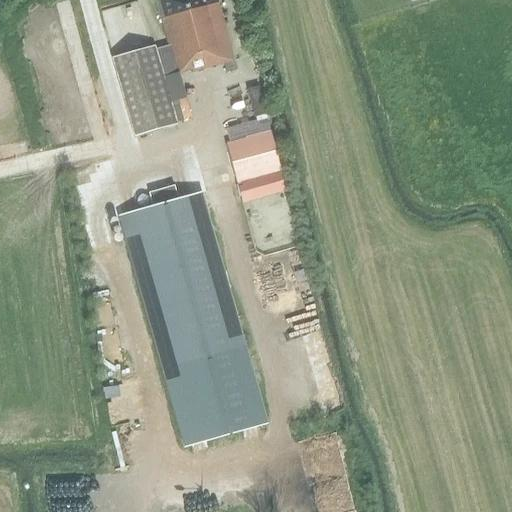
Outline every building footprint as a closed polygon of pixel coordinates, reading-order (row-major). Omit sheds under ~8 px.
[(154,0),(167,46),(154,50),(153,46),(112,57),(134,136),(175,125),(171,113),(182,110),(175,88),(165,91),(162,77),(190,69),(191,72),(223,63),(226,72),(236,70),(233,60),(215,0),(154,0)] [(265,115),(257,86),(246,90),(253,118),(254,118),(265,115)] [(269,131),(265,115),(254,118),(256,122),(226,131),(229,142),(262,133),(269,131)] [(225,144),(236,184),(280,171),(269,131),(262,133),(225,144)] [(151,207),(119,216),(185,447),(261,425),(196,194),(177,200),(173,186),(148,193),(151,207)]
